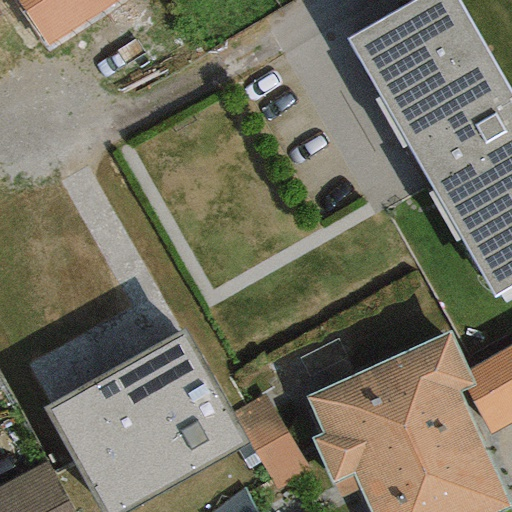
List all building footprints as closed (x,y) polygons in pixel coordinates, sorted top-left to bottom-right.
[(18,0),(46,43),(113,0),(18,0)] [(511,98),(457,0),(415,0),(346,39),(492,297),(511,285),(511,98)] [(44,409),(102,511),(125,511),(244,446),(180,333),(44,409)] [(332,483),(352,474),(368,511),(498,511),(508,508),(456,393),(464,390),(472,386),(466,372),(448,333),(304,397),(321,434),(312,438),(332,483)] [(511,344),(466,372),(472,386),(464,390),(489,434),(511,421),(511,344)] [(310,468),(265,389),(231,408),(276,487),(310,468)] [(67,511),(43,465),(0,486),(0,511),(67,511)]
